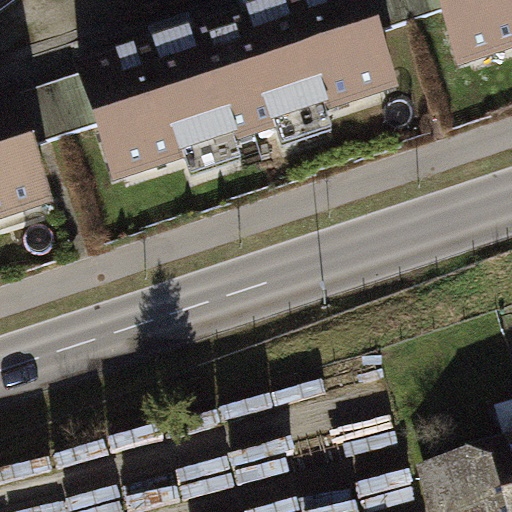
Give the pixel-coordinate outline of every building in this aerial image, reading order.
[(363,0),(310,0),(83,75),(100,127),(117,179),(393,88),(376,36),(363,0)] [(401,0),(363,0),(376,36),(410,25),(401,0)] [(441,0),(401,0),(410,25),(446,13),(441,0)] [(511,0),(441,0),(446,13),(462,64),(511,47),(511,0)] [(83,75),(49,87),(65,138),(100,127),(83,75)] [(49,87),(14,98),(31,149),(65,138),(49,87)] [(14,98),(0,103),(0,218),(48,203),(31,149),(14,98)] [(511,511),(511,455),(434,477),(443,511),(511,511)]
